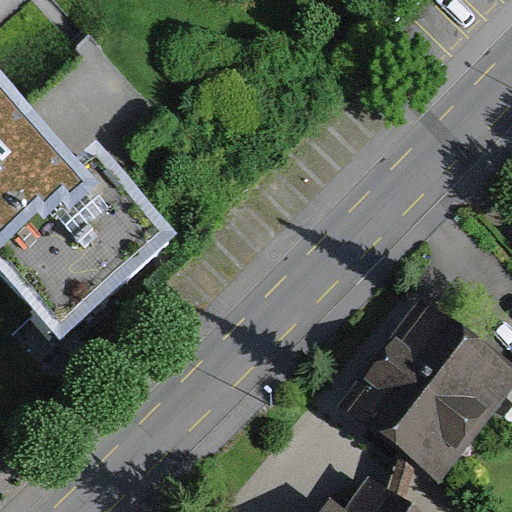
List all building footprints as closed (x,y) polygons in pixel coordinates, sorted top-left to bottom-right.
[(0,0),(0,9),(7,17),(25,0),(0,0)] [(0,155),(31,129),(0,93),(0,155)] [(31,129),(0,155),(0,260),(63,331),(162,243),(96,168),(79,183),(31,129)] [(511,370),(438,311),(358,411),(444,480),(511,396),(511,370)] [(404,511),(378,493),(363,511),(404,511)]
